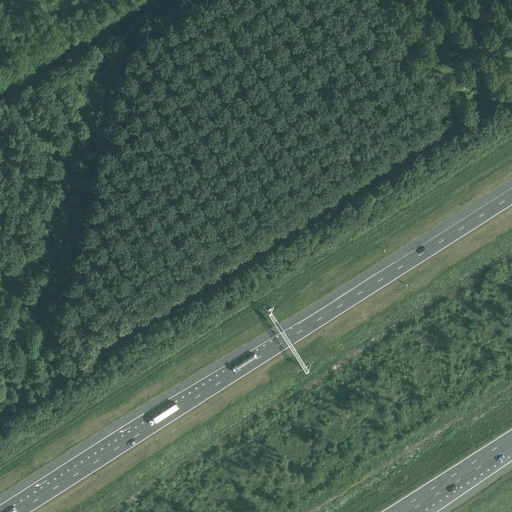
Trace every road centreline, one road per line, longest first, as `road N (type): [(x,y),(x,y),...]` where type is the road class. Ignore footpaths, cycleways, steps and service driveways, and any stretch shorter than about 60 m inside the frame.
road 1 (motorway): [(511,196),(17,511)]
road 2 (motorway): [(406,511),(511,443)]
